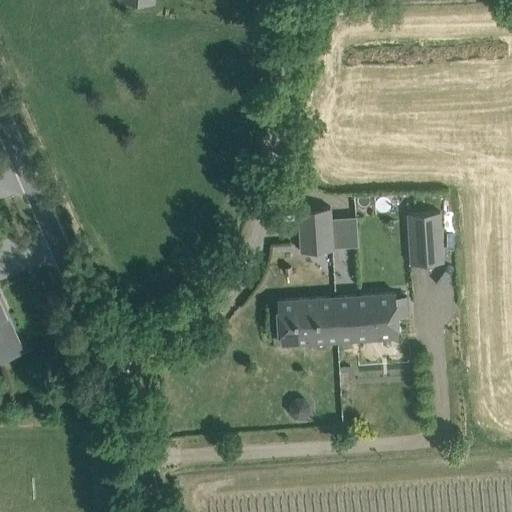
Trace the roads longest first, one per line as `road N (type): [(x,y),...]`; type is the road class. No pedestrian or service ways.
road 1 (unknown): [(128,457),(423,432),(439,400),(433,275)]
road 2 (unclassified): [(105,356),(213,302),(243,270),(260,231),(296,0)]
road 3 (tertiary): [(105,356),(0,110)]
road 4 (tertiary): [(140,511),(105,356)]
